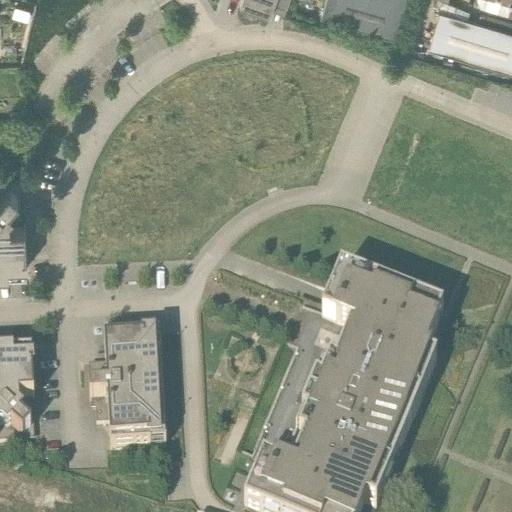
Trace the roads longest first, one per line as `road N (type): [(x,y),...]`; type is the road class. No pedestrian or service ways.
road 1 (residential): [(217,42),(138,87),(98,130),(72,175),(58,247),(61,309)]
road 2 (residential): [(511,129),(303,42),(217,42)]
road 3 (residential): [(208,511),(197,489),(190,302)]
road 4 (residential): [(339,197),(275,202),(241,223),(210,252),(190,302)]
road 5 (residential): [(61,309),(74,461)]
road 6 (unknown): [(339,197),(379,71)]
road 7 (residential): [(190,302),(61,309)]
